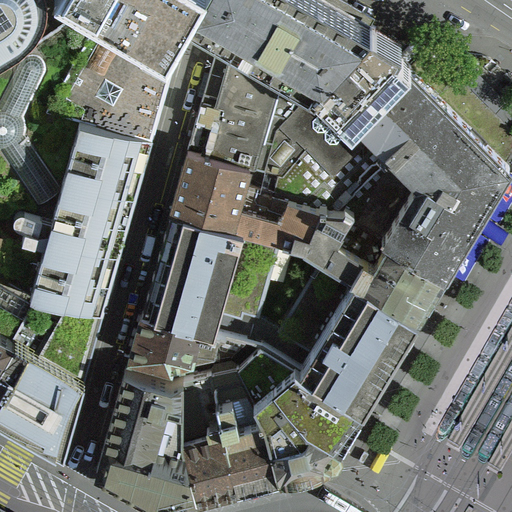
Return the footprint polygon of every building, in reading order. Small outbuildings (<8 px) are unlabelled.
[(0,0),(0,271),(36,292),(37,292),(103,311),(113,275),(138,185),(152,136),(47,106),(92,27),(72,15),(71,15),(27,44),(16,51),(12,45),(13,44),(12,42),(8,44),(7,43),(23,31),(31,26),(41,14),(46,0),(0,0)] [(75,0),(80,3),(72,15),(92,27),(47,106),(152,136),(163,99),(183,27),(192,12),(198,0),(75,0)] [(198,0),(192,12),(222,29),(197,115),(188,147),(250,163),(279,170),(283,171),(305,145),(281,122),(371,22),(371,21),(334,0),(198,0)] [(305,244),(322,255),(352,272),(362,255),(361,255),(377,228),(445,269),(451,260),(473,222),(477,225),(484,214),(480,211),(508,165),(508,164),(508,162),(508,161),(511,155),(511,141),(474,95),(465,85),(455,73),(452,75),(425,47),(411,61),(398,48),(402,40),(376,26),(371,22),(281,122),(305,145),(283,171),(279,170),(273,191),(244,182),(250,163),(188,147),(173,200),(171,207),(280,236),(305,242),(305,244)] [(258,314),(280,236),(171,207),(167,223),(145,298),(142,308),(214,328),(217,318),(220,309),(242,316),(244,309),(255,312),(255,313),(258,314)] [(362,255),(352,272),(419,313),(423,306),(445,269),(377,228),(361,255),(362,255)] [(419,313),(352,272),(322,255),(278,328),(310,348),(302,361),(300,364),(364,403),(365,401),(381,375),(419,313)] [(0,358),(37,292),(36,292),(0,271),(0,358)] [(0,410),(13,418),(64,447),(103,311),(37,292),(0,358),(0,410)] [(232,350),(246,336),(214,328),(142,308),(132,344),(130,351),(171,363),(232,350)] [(511,359),(511,332),(448,445),(459,451),(511,359)] [(250,352),(306,419),(341,440),(353,421),(364,403),(300,364),(262,341),(250,352)] [(239,363),(239,364),(264,413),(279,471),(280,472),(288,470),(331,459),(331,458),(338,456),(342,448),(341,441),(341,440),(306,419),(250,352),(239,363)] [(279,471),(264,413),(239,364),(212,370),(212,368),(210,368),(238,481),(244,480),(279,471)] [(126,365),(97,466),(103,470),(158,500),(161,501),(163,501),(197,492),(182,434),(183,374),(171,378),(126,365)] [(210,368),(183,374),(182,434),(197,492),(209,489),(238,482),(238,481),(210,368)] [(511,453),(511,426),(488,468),(500,474),(511,453)]
